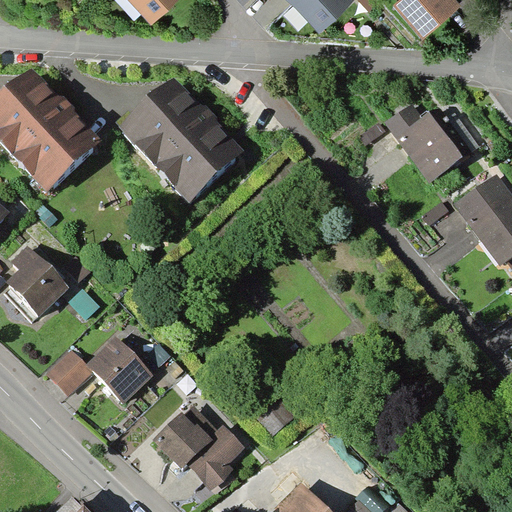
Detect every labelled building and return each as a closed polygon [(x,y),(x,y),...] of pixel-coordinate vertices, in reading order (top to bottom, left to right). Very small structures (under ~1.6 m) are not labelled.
[(128,0),(151,24),(177,0),(128,0)] [(287,0),(319,33),(354,0),(287,0)] [(381,2),(378,0),(358,0),(370,12),(381,2)] [(397,0),(398,1),(393,5),(423,39),(463,5),(458,0),(397,0)] [(32,66),(0,96),(0,141),(46,191),(101,139),(32,66)] [(174,75),(119,126),(189,202),(245,152),(174,75)] [(412,104),(387,122),(430,182),(471,153),(446,118),(438,106),(422,118),(412,104)] [(455,112),(446,118),(471,153),(479,147),(455,112)] [(366,146),(386,132),(379,123),(360,136),(366,146)] [(511,192),(497,173),(454,204),(500,266),(511,257),(511,192)] [(449,212),(442,202),(423,216),(430,226),(449,212)] [(0,222),(10,211),(0,203),(0,222)] [(58,219),(42,203),(34,211),(49,227),(58,219)] [(69,288),(28,246),(11,262),(20,269),(6,282),(39,316),(69,288)] [(91,270),(76,255),(63,267),(79,282),(91,270)] [(100,307),(82,289),(68,302),(86,320),(100,307)] [(153,375),(115,336),(86,364),(93,373),(124,403),(153,375)] [(86,364),(72,350),(46,374),(67,397),(93,373),(86,364)] [(253,413),(273,436),(295,418),(276,394),(253,413)] [(218,430),(194,406),(185,414),(182,411),(153,439),(183,470),(188,465),(211,490),(233,469),(228,463),(245,448),(223,425),(218,430)] [(329,511),(300,482),(269,511),(329,511)] [(370,484),(356,498),(359,500),(370,511),(382,511),(390,505),(370,484)] [(89,511),(73,496),(56,511),(89,511)] [(370,511),(359,500),(352,507),(356,511),(370,511)]
